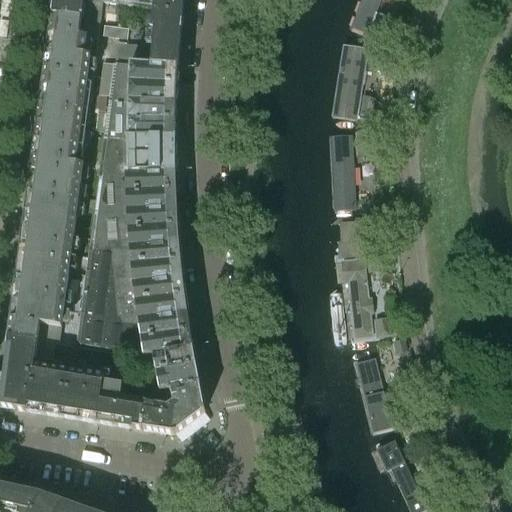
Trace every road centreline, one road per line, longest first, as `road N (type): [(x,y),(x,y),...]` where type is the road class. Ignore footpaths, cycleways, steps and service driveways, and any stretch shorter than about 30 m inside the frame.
road 1 (residential): [(428,0),(401,102),(415,333),(441,421),(481,511)]
road 2 (residential): [(216,0),(215,274),(249,474)]
road 3 (residential): [(0,440),(187,471)]
road 4 (residential): [(22,0),(0,177)]
